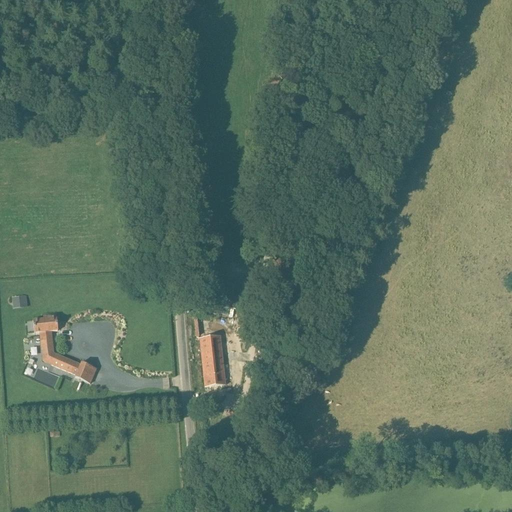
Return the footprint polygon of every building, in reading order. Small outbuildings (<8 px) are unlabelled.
[(26,297),(12,298),(12,310),(27,309),(26,303),(26,297)] [(208,309),(196,310),(197,322),(209,320),(208,309)] [(241,312),(237,329),(251,332),(255,315),(241,312)] [(43,321),(33,322),(34,336),(39,336),(42,363),(76,378),(75,380),(90,386),(96,371),(81,364),(81,366),(54,355),(52,333),(58,332),(56,317),(43,318),(43,321)] [(220,338),(199,340),(204,388),(225,386),(220,338)]
